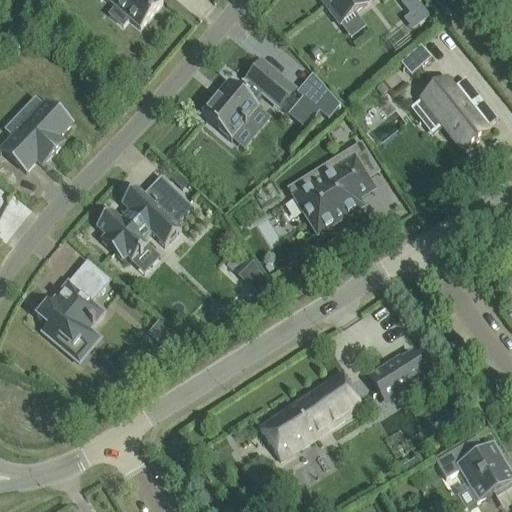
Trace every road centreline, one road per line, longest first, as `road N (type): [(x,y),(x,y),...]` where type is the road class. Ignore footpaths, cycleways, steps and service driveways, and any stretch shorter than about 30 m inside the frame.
road 1 (residential): [(241,0),(56,207),(0,283)]
road 2 (unclassified): [(115,437),(418,248)]
road 3 (residential): [(511,372),(418,248)]
road 4 (unclassified): [(0,477),(46,473),(115,437)]
